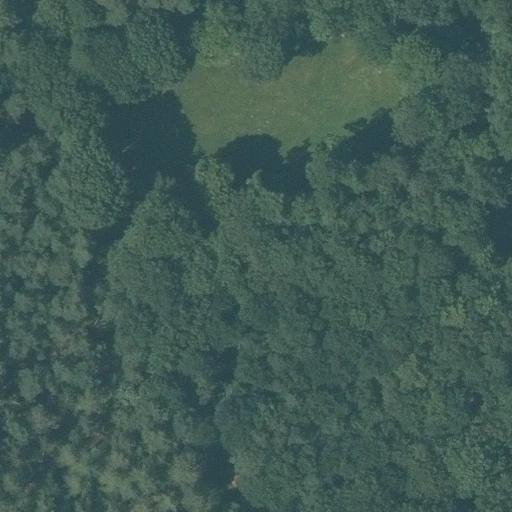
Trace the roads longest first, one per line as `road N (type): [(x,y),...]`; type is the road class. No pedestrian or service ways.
road 1 (track): [(0,73),(511,4)]
road 2 (unknown): [(511,420),(424,511)]
